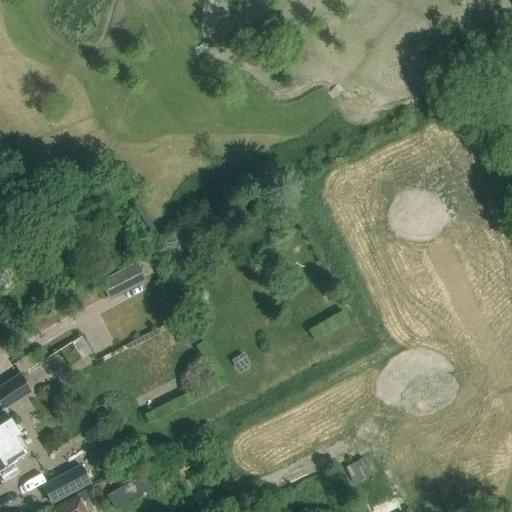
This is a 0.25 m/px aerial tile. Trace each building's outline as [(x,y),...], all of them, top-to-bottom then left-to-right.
[(138,260),(101,280),(111,298),(147,279),(138,260)] [(346,313),(317,328),(322,338),(351,323),(346,313)] [(75,343),(85,359),(91,354),(82,339),(75,343)] [(35,349),(14,362),(20,373),(42,359),(35,349)] [(0,386),(0,408),(2,413),(31,394),(19,375),(0,386)] [(0,478),(3,484),(18,475),(10,462),(22,454),(13,439),(18,436),(3,413),(0,415),(0,478)] [(371,456),(352,466),(360,482),(379,473),(371,456)] [(89,484),(80,466),(41,487),(51,505),(89,484)] [(107,496),(114,510),(153,489),(145,475),(107,496)] [(54,511),(88,511),(81,497),(54,511)]
